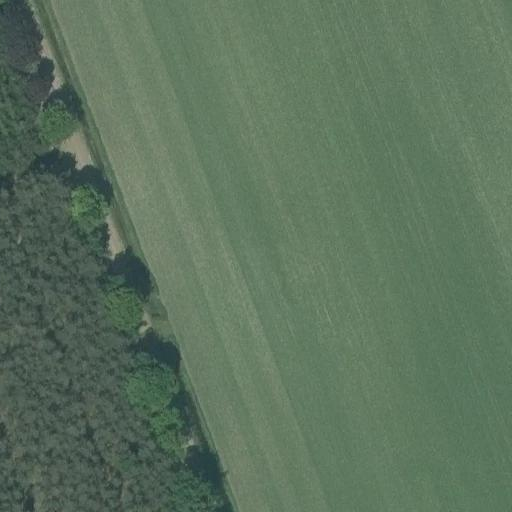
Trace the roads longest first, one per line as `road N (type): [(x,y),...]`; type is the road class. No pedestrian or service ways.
road 1 (track): [(197,511),(64,146)]
road 2 (track): [(64,146),(9,0)]
